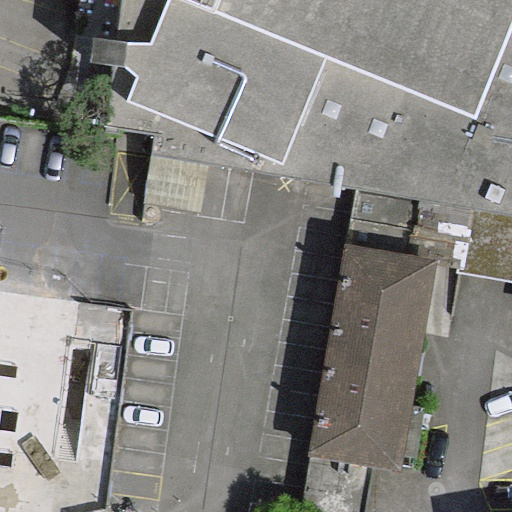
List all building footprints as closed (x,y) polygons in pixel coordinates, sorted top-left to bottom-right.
[(172,0),(124,0),(120,42),(130,43),(154,43),(172,0)] [(285,163),(329,56),(214,11),(185,0),(172,0),(154,43),(130,43),(129,67),(141,76),(130,103),(285,163)] [(185,0),(214,11),(218,0),(185,0)] [(511,0),(218,0),(214,11),(329,56),(481,115),(511,41),(511,0)] [(141,76),(129,67),(115,66),(109,128),(156,136),(155,156),(357,190),(423,201),(473,210),(511,216),(511,41),(481,115),(329,56),(285,163),(130,103),(141,76)] [(413,261),(423,201),(357,190),(349,250),(413,261)] [(511,216),(473,210),(466,271),(511,279),(511,216)] [(413,261),(349,250),(314,451),(378,459),(402,463),(434,264),(413,261)] [(0,292),(0,452),(60,462),(81,303),(0,292)] [(368,511),(378,459),(314,451),(304,511),(368,511)]
